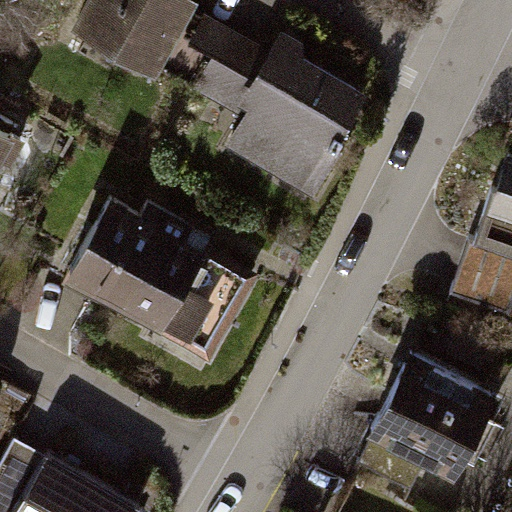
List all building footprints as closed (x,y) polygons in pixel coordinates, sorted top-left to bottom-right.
[(212,7),(199,0),(100,0),(84,28),(170,78),(212,7)] [(275,57),(247,39),(209,98),(250,124),(234,149),(323,206),(386,108),(285,43),(275,57)] [(0,191),(25,151),(0,136),(0,191)] [(511,169),(502,166),(484,224),(511,233),(511,169)] [(210,256),(114,202),(75,271),(171,325),(210,256)] [(493,511),(511,478),(511,369),(424,321),(343,468),(423,511),(493,511)] [(134,511),(34,453),(0,511),(134,511)]
